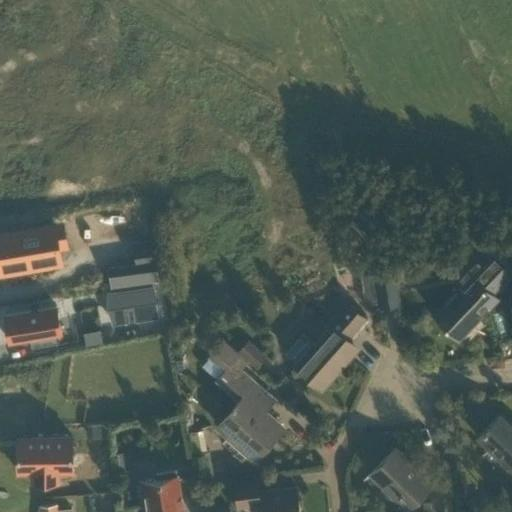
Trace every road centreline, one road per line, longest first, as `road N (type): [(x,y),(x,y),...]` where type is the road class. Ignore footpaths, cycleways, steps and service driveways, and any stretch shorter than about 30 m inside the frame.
road 1 (track): [(511,162),(350,130),(123,0)]
road 2 (residential): [(339,511),(334,475),(355,421),(428,382),(511,376)]
